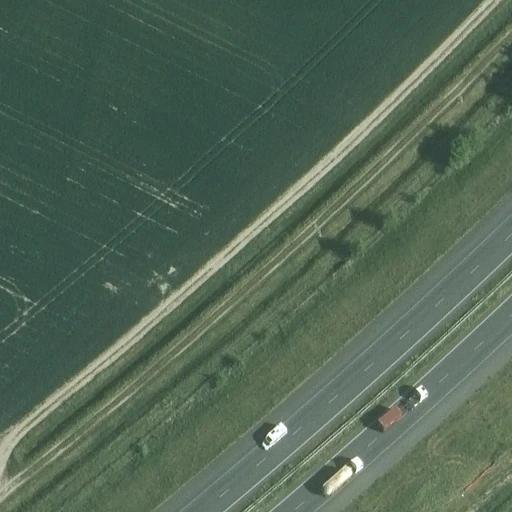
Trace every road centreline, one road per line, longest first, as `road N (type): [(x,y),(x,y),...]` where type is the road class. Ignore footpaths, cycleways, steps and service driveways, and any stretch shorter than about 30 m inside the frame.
road 1 (motorway): [(511,237),(204,511)]
road 2 (motorway): [(294,511),(511,318)]
road 3 (track): [(159,316),(15,436),(0,463)]
